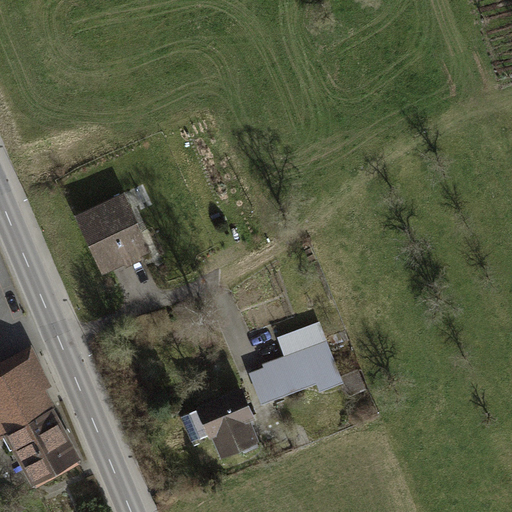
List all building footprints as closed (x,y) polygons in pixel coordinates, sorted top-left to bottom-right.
[(123,199),(81,218),(95,250),(101,247),(109,263),(140,249),(125,216),(130,214),(123,199)] [(263,364),(265,368),(266,372),(328,349),(318,327),(280,340),(286,355),(263,364)] [(322,385),(339,379),(328,349),(266,372),(265,368),(252,373),(262,399),(319,377),(322,385)] [(25,365),(0,378),(0,414),(36,480),(76,458),(25,365)] [(356,372),(343,377),(350,393),(362,388),(356,372)] [(214,430),(224,452),(241,444),(244,450),(257,445),(245,417),(251,414),(241,390),(181,415),(192,440),(214,430)]
